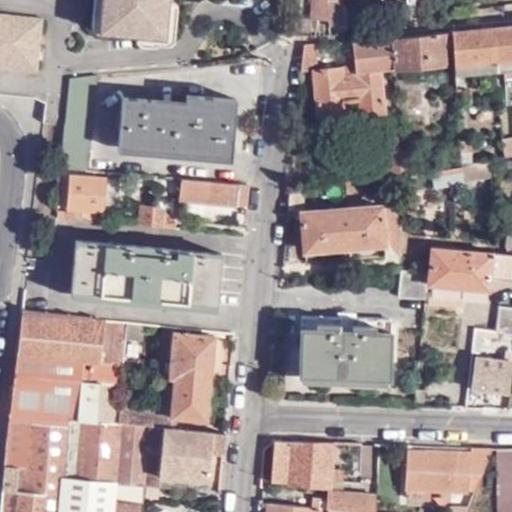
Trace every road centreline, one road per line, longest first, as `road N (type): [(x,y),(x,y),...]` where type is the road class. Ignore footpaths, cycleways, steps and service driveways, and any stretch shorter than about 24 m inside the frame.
road 1 (residential): [(242,420),(275,45)]
road 2 (unclassified): [(242,420),(511,428)]
road 3 (unknown): [(0,293),(251,312)]
